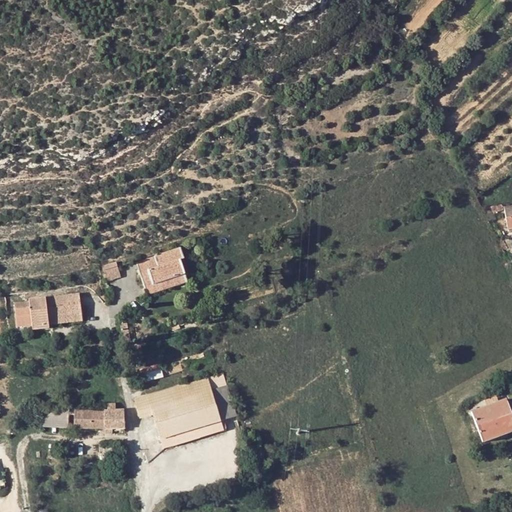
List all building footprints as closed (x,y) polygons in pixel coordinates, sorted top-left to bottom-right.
[(143,270),(150,293),(156,292),(159,301),(192,291),(186,268),(189,267),(186,257),(143,270)] [(116,260),(102,265),(107,280),(121,275),(116,260)] [(34,306),(34,311),(20,312),(22,334),(35,333),(36,339),(55,337),(54,333),(55,333),(55,328),(86,324),(84,303),(34,306)] [(55,328),(55,333),(87,330),(86,324),(55,328)] [(147,380),(164,376),(160,363),(143,367),(147,380)] [(213,390),(226,386),(222,374),(135,397),(143,426),(157,422),(153,406),(214,391),(213,390)] [(161,438),(223,422),(214,391),(153,406),(157,422),(161,438)] [(43,407),(41,425),(67,428),(69,410),(43,407)] [(125,429),(124,410),(103,411),(74,409),(75,427),(104,429),(125,429)] [(511,411),(479,416),(483,448),(511,444),(511,411)] [(223,422),(161,438),(164,449),(226,432),(223,422)] [(110,461),(117,461),(116,444),(109,443),(108,451),(111,452),(110,461)] [(125,444),(116,444),(117,461),(131,463),(131,453),(124,452),(125,444)]
